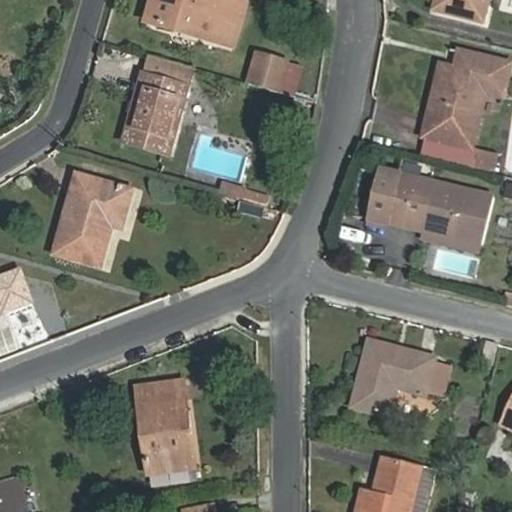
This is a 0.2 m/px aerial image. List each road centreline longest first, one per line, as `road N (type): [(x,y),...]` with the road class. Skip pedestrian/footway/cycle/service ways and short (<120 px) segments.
road 1 (residential): [(0,384),(290,272)]
road 2 (residential): [(290,272),(330,157),(354,54),(354,0)]
road 3 (residential): [(293,511),(290,272)]
road 4 (residential): [(511,332),(290,272)]
road 5 (residential): [(0,161),(48,132),(93,0)]
